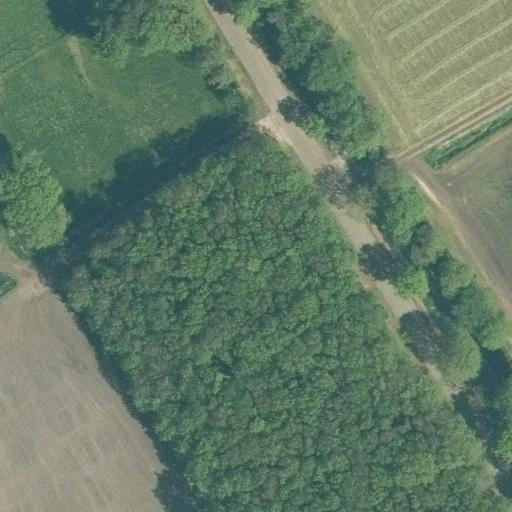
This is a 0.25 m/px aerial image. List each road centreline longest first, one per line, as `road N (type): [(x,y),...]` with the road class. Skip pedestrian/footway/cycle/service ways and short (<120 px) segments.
road 1 (tertiary): [(511,486),(216,0)]
road 2 (track): [(0,264),(59,256),(290,121)]
road 3 (track): [(337,198),(511,91)]
